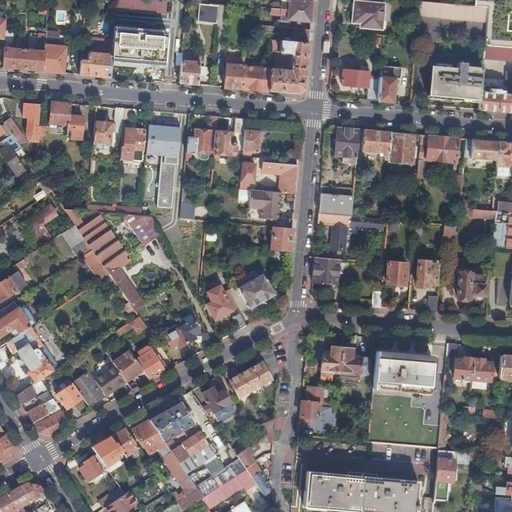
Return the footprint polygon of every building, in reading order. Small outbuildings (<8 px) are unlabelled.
[(85,0),(77,0),(77,8),(85,9),(85,0)] [(166,14),(167,1),(162,0),(116,0),(116,1),(116,10),(166,14)] [(273,8),(281,9),(281,15),(288,16),(287,20),(311,23),(311,12),(312,0),(302,0),(299,0),(288,0),(288,4),(273,2),(273,8)] [(511,0),(474,0),(474,6),(489,8),(487,22),(485,45),(511,47),(511,0)] [(426,2),(419,1),(418,16),(487,22),(489,8),(474,6),(426,2)] [(360,27),(385,30),(386,21),(383,21),(384,4),(354,2),(354,3),(352,3),(351,11),(353,11),(352,23),(360,23),(360,27)] [(219,6),(211,5),(209,21),(217,22),(219,6)] [(219,6),(217,22),(216,29),(224,30),(227,6),(219,6)] [(293,42),(309,44),(310,30),(294,28),(293,42)] [(114,31),(112,54),(112,57),(164,62),(166,36),(144,34),(144,33),(136,32),(136,33),(114,31)] [(44,51),(43,71),(64,73),(65,47),(57,46),(58,33),(46,32),(44,51)] [(271,69),(269,91),(285,93),(299,94),(305,89),(309,44),(293,42),(273,40),(272,52),(291,54),(292,56),(291,71),(271,69)] [(511,47),(485,45),(484,59),(511,61),(511,47)] [(4,47),(3,68),(21,69),(43,71),(44,51),(4,47)] [(112,54),(82,52),(80,74),(93,75),(110,77),(112,57),(112,54)] [(201,56),(182,54),(180,83),(198,85),(201,56)] [(227,57),(224,87),(242,89),(245,60),(245,59),(227,57)] [(245,60),(242,89),(252,90),(269,91),(271,69),(249,67),(249,60),(245,60)] [(428,95),(480,99),(480,91),(483,67),(480,67),(480,70),(465,69),(466,62),(458,62),(457,68),(430,66),(428,95)] [(343,71),(360,72),(361,65),(344,64),(343,71)] [(380,78),(395,79),(400,79),(401,68),(381,66),(380,78)] [(360,72),(343,71),(342,85),(368,88),(369,76),(369,73),(360,72)] [(369,76),(368,88),(367,100),(378,101),(380,78),(369,76)] [(395,79),(380,78),(378,101),(393,102),(395,79)] [(511,93),(510,94),(501,93),(501,90),(494,89),(493,92),(480,91),(480,99),(479,110),(495,111),(511,112),(511,93)] [(69,115),(70,104),(51,102),(49,123),(67,125),(67,135),(71,135),(71,138),(81,139),(83,116),(69,115)] [(39,135),(39,128),(37,127),(39,104),(24,103),(23,118),(28,118),(26,135),(29,140),(38,141),(39,135)] [(123,132),(123,123),(125,109),(116,108),(114,120),(116,125),(116,132),(123,132)] [(130,123),(132,109),(125,109),(123,123),(130,123)] [(216,132),(218,117),(209,116),(208,131),(196,130),(195,137),(187,137),(185,161),(190,162),(191,153),(194,153),(194,152),(200,152),(199,158),(201,159),(206,160),(208,159),(209,153),(209,152),(211,131),(216,132)] [(11,118),(4,122),(5,124),(12,134),(13,135),(19,145),(25,140),(23,134),(11,118)] [(244,130),(245,119),(236,118),(235,133),(244,134),(244,130)] [(111,124),(95,122),(94,142),(96,142),(110,144),(111,124)] [(12,134),(5,124),(1,127),(8,137),(12,134)] [(180,128),(147,126),(145,156),(161,157),(178,159),(180,128)] [(342,157),(357,158),(358,140),(359,129),(337,128),(335,156),(342,157)] [(124,146),(121,146),(120,159),(141,161),(144,130),(125,129),(124,146)] [(261,132),(244,130),(244,134),(243,150),(259,152),(261,132)] [(385,153),(389,153),(391,132),(374,131),(364,130),(363,141),(362,151),(385,153)] [(232,133),(216,132),(214,153),(213,162),(219,162),(219,155),(236,156),(237,146),(236,145),(236,140),(231,140),(232,133)] [(413,165),(415,134),(404,133),(391,132),(389,153),(388,160),(388,163),(413,165)] [(22,148),(19,145),(13,135),(0,143),(0,146),(2,149),(0,150),(0,151),(12,170),(20,164),(13,154),(22,148)] [(457,163),(460,138),(440,136),(421,135),(419,160),(426,160),(457,163)] [(497,161),(499,142),(482,140),(467,139),(465,157),(471,158),(497,161)] [(497,165),(509,166),(511,143),(499,142),(497,161),(497,165)] [(298,162),(299,154),(285,153),(284,161),(298,162)] [(178,159),(161,157),(157,207),(173,208),(178,159)] [(424,179),(426,160),(419,160),(417,173),(417,178),(424,179)] [(255,164),(241,163),(239,189),(248,190),(248,183),(253,183),(255,164)] [(295,194),(298,166),(263,163),(262,173),(280,175),(279,193),(280,193),(295,194)] [(509,166),(497,165),(496,175),(508,176),(509,166)] [(211,187),(212,171),(205,171),(204,186),(211,187)] [(52,192),(44,180),(39,183),(44,190),(47,195),(52,192)] [(337,188),(321,186),(321,193),(337,195),(337,188)] [(34,196),(37,201),(47,195),(44,190),(34,196)] [(280,193),(279,193),(250,190),(249,201),(249,209),(261,209),(260,219),(278,221),(280,193)] [(347,217),(352,217),(353,197),(337,195),(321,193),(320,204),(319,214),(347,217)] [(77,210),(77,204),(59,202),(64,209),(74,210),(77,210)] [(185,202),(182,202),(180,219),(194,220),(195,203),(185,202)] [(27,236),(58,215),(49,203),(18,223),(27,236)] [(509,213),(511,213),(511,203),(504,203),(504,205),(493,204),(493,212),(496,212),(504,213),(509,213)] [(116,214),(116,209),(116,208),(88,205),(88,211),(98,212),(116,214)] [(122,214),(133,215),(134,208),(125,207),(125,209),(116,209),(116,214),(122,214)] [(64,209),(75,225),(92,249),(109,274),(134,310),(144,304),(119,268),(131,260),(98,212),(83,223),(74,210),(64,209)] [(469,217),(470,210),(460,209),(459,216),(469,217)] [(496,212),(493,212),(470,210),(469,217),(495,219),(496,212)] [(502,240),(504,213),(496,212),(495,219),(493,239),(502,240)] [(152,217),(141,216),(133,215),(122,214),(144,246),(162,235),(152,217)] [(333,225),(346,226),(347,217),(319,214),(318,224),(333,225)] [(347,217),(346,226),(382,230),(382,226),(382,220),(352,217),(347,217)] [(75,225),(62,233),(78,259),(83,255),(92,249),(75,225)] [(346,226),(333,225),(331,250),(344,251),(346,226)] [(455,226),(444,225),(443,241),(454,242),(455,226)] [(290,251),(292,229),(272,227),(271,249),(290,251)] [(493,247),(506,248),(506,241),(502,240),(493,239),(493,247)] [(83,255),(100,280),(109,274),(92,249),(83,255)] [(337,253),(315,251),(315,258),(337,260),(337,253)] [(337,260),(315,258),(313,271),(312,282),(314,283),(314,284),(320,285),(320,283),(336,285),(339,260),(337,260)] [(23,259),(13,266),(17,271),(27,264),(23,259)] [(427,284),(439,285),(441,266),(429,264),(429,262),(418,261),(416,286),(427,287),(427,284)] [(405,285),(406,266),(387,264),(386,284),(405,285)] [(0,301),(25,285),(17,271),(0,282),(0,301)] [(484,285),(489,286),(490,278),(471,276),(471,274),(459,273),(457,298),(469,299),(469,294),(483,295),(484,285)] [(238,288),(250,309),(275,294),(263,274),(238,288)] [(214,320),(238,308),(231,295),(231,290),(231,289),(223,293),(220,286),(207,293),(211,302),(207,305),(214,320)] [(240,313),(241,314),(250,309),(238,288),(231,290),(231,295),(238,308),(240,313)] [(372,302),(372,307),(381,308),(382,292),(373,291),(372,302)] [(168,297),(165,292),(157,297),(161,301),(168,297)] [(427,312),(436,313),(438,298),(428,297),(427,312)] [(14,301),(0,310),(0,336),(16,326),(20,333),(30,327),(31,326),(27,319),(33,314),(26,304),(20,308),(14,301)] [(233,318),(240,330),(247,326),(241,314),(240,313),(233,318)] [(137,333),(147,328),(139,316),(116,331),(120,336),(133,328),(137,333)] [(179,328),(187,343),(196,338),(194,335),(200,332),(193,320),(179,328)] [(20,333),(6,343),(13,354),(17,351),(30,370),(28,371),(35,383),(41,380),(54,371),(46,360),(38,348),(42,345),(30,327),(20,333)] [(179,348),(187,343),(179,328),(164,336),(171,348),(177,345),(179,348)] [(200,335),(207,348),(214,344),(206,332),(200,335)] [(448,343),(447,356),(454,357),(456,355),(457,344),(448,343)] [(138,353),(140,352),(136,346),(130,351),(135,358),(137,356),(139,355),(138,353)] [(259,354),(264,362),(271,377),(279,372),(274,349),(270,347),(259,354)] [(305,362),(305,368),(325,369),(324,372),(321,372),(320,380),(332,381),(332,373),(339,374),(342,348),(331,347),(331,355),(322,354),(321,360),(306,359),(305,362)] [(342,348),(339,374),(339,378),(359,379),(360,372),(369,373),(370,358),(353,357),(353,349),(342,348)] [(143,370),(150,380),(163,372),(169,369),(163,360),(159,362),(152,350),(146,354),(144,350),(140,352),(138,353),(139,355),(141,357),(138,358),(137,356),(135,358),(143,370)] [(116,366),(126,381),(127,381),(143,370),(135,358),(130,351),(114,363),(116,366)] [(376,353),(374,387),(429,392),(432,357),(376,353)] [(511,379),(511,356),(501,355),(500,363),(499,378),(511,379)] [(472,379),(473,358),(463,357),(463,360),(455,360),(454,378),(472,379)] [(484,359),(473,358),(472,379),(499,382),(499,378),(500,363),(484,362),(484,359)] [(272,379),(271,377),(264,362),(252,368),(261,385),(272,379)] [(95,379),(104,394),(110,390),(110,391),(117,386),(118,386),(119,386),(126,381),(116,366),(95,379)] [(252,368),(241,374),(250,391),(261,385),(252,368)] [(83,398),(89,406),(103,398),(89,374),(73,384),(83,398)] [(250,391),(241,374),(230,380),(239,397),(250,391)] [(35,383),(15,396),(21,404),(36,394),(35,393),(45,386),(41,380),(35,383)] [(83,398),(73,384),(57,394),(66,409),(83,398)] [(307,401),(319,403),(322,403),(323,388),(308,386),(307,401)] [(209,404),(203,407),(207,414),(213,411),(214,412),(230,403),(224,390),(217,393),(213,387),(203,393),(207,401),(206,401),(207,403),(208,402),(209,404)] [(38,397),(42,404),(53,399),(49,391),(38,397)] [(300,417),(299,425),(310,426),(311,418),(318,418),(319,403),(307,401),(302,401),(300,417)] [(181,403),(150,420),(165,442),(167,441),(166,438),(180,430),(181,433),(184,432),(183,429),(194,423),(181,403)] [(42,404),(26,413),(35,427),(39,432),(51,435),(63,428),(61,424),(68,421),(62,411),(50,418),(42,404)] [(477,408),(469,408),(469,416),(476,417),(477,408)] [(442,414),(439,448),(438,451),(449,452),(449,449),(445,449),(448,414),(442,414)] [(267,422),(256,426),(263,437),(275,429),(275,419),(267,422)] [(175,483),(187,474),(187,473),(166,444),(165,442),(150,420),(133,430),(150,454),(153,452),(175,483)] [(0,463),(9,459),(13,447),(0,426),(0,463)] [(118,432),(110,437),(115,444),(117,443),(122,450),(126,456),(138,448),(125,428),(118,432)] [(299,428),(298,436),(312,437),(313,429),(299,428)] [(166,444),(187,473),(217,453),(211,444),(207,444),(198,430),(196,431),(197,433),(182,443),(182,444),(181,444),(179,442),(177,443),(173,440),(166,444)] [(101,441),(92,447),(96,453),(106,466),(118,458),(116,455),(122,450),(117,443),(115,444),(110,437),(101,441)] [(253,444),(249,447),(254,453),(258,450),(253,444)] [(249,447),(236,456),(239,459),(245,468),(254,462),(250,456),(254,453),(249,447)] [(449,452),(438,451),(434,499),(447,500),(449,482),(452,482),(454,462),(468,464),(469,453),(449,452)] [(106,466),(96,453),(84,462),(86,464),(79,468),(88,480),(107,468),(106,466)] [(196,487),(204,497),(246,470),(245,468),(239,459),(196,487)] [(257,466),(254,462),(245,468),(246,470),(248,472),(257,466)] [(270,484),(257,466),(248,472),(256,484),(261,490),(270,484)] [(204,497),(202,499),(208,509),(243,486),(246,491),(256,484),(248,472),(246,470),(204,497)] [(136,478),(140,484),(150,478),(145,471),(136,478)] [(416,504),(418,481),(363,476),(307,471),(304,507),(359,511),(415,511),(416,509),(418,509),(418,504),(416,504)] [(113,477),(118,483),(122,480),(117,474),(113,477)] [(165,494),(169,491),(162,481),(158,483),(165,494)] [(21,505),(44,493),(39,485),(27,482),(19,487),(8,493),(13,500),(9,502),(14,511),(28,511),(27,509),(25,510),(23,508),(21,505)] [(511,495),(511,483),(508,483),(508,484),(507,484),(507,488),(496,486),(495,492),(507,493),(507,495),(511,495)] [(269,489),(270,484),(261,490),(263,494),(269,489)] [(177,503),(183,511),(198,501),(202,499),(204,497),(196,487),(195,485),(192,487),(195,491),(177,503)] [(104,508),(105,507),(125,494),(120,488),(99,502),(104,508)] [(129,511),(128,509),(137,503),(129,492),(125,494),(105,507),(108,511),(129,511)] [(180,511),(183,511),(177,503),(169,492),(154,501),(160,511),(180,511)] [(14,511),(9,502),(13,500),(8,493),(0,497),(0,507),(2,511),(9,511),(11,511),(14,511)] [(210,511),(208,509),(202,499),(198,501),(204,511),(210,511)] [(251,511),(244,501),(227,511),(251,511)]
